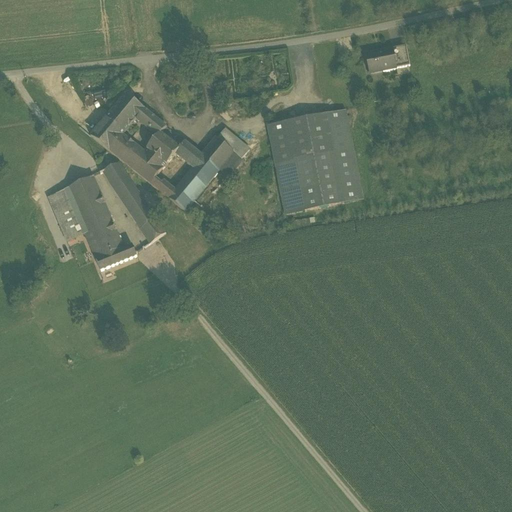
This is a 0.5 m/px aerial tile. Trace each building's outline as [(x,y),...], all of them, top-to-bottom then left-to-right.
[(392,51),(366,56),(370,74),(382,71),(383,73),(396,70),(392,51)] [(130,93),(93,138),(147,185),(162,170),(143,153),(120,134),(133,118),(155,135),(159,129),(164,125),(143,109),(146,105),(130,93)] [(344,110),(266,124),(284,217),(362,202),(344,110)] [(155,135),(143,153),(162,170),(181,147),(159,129),(155,135)] [(162,170),(147,185),(183,215),(207,187),(215,194),(244,161),(215,136),(201,153),(186,140),(181,147),(162,170)] [(118,164),(100,176),(148,247),(165,236),(118,164)] [(93,178),(66,191),(82,229),(110,217),(93,178)] [(66,191),(40,204),(60,247),(85,236),(82,229),(66,191)] [(110,217),(82,229),(85,236),(96,262),(124,250),(110,217)] [(152,249),(160,261),(171,255),(164,242),(152,249)] [(124,250),(96,262),(101,273),(137,258),(132,247),(124,250)]
